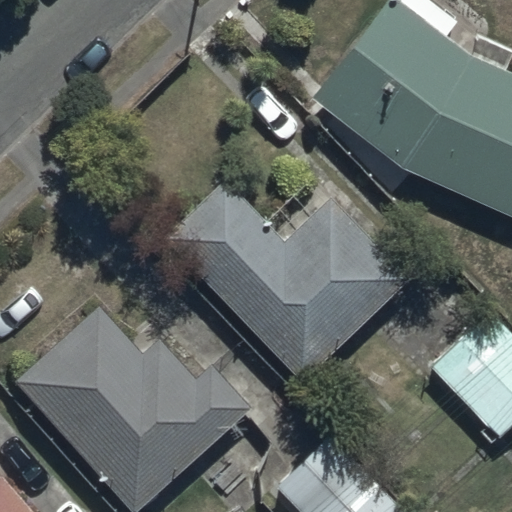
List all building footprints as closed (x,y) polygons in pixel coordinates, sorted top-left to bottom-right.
[(457,17),(433,0),(382,0),(316,94),(400,165),(511,215),(511,67),(505,64),(511,49),(511,46),(471,28),(463,44),(446,30),(457,17)] [(407,276),(324,192),(284,232),(223,171),(161,233),(306,378),(407,276)] [(140,348),(97,300),(12,378),(135,511),(254,404),(212,358),(196,373),(158,331),(140,348)] [(511,423),(511,330),(485,304),(427,363),(501,435),(511,423)] [(293,511),(408,511),(328,433),(271,490),(293,511)] [(34,511),(0,472),(0,511),(34,511)]
